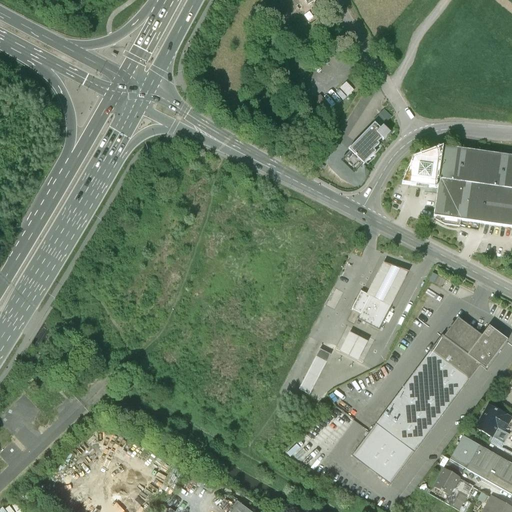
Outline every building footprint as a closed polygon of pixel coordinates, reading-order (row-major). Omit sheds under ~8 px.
[(354,92),(346,84),(340,90),(347,98),(354,92)] [(339,107),(326,92),(312,104),(326,119),(339,107)] [(372,122),(374,124),(379,130),(382,126),(384,128),(391,119),(383,111),(372,122)] [(374,124),(348,151),(363,166),(375,153),(373,151),(379,145),(377,143),(381,139),(383,140),(389,133),(384,128),(382,126),(379,130),(374,124)] [(511,158),(443,149),(443,147),(413,158),(402,184),(402,185),(409,186),(432,191),(436,192),(436,193),(436,195),(433,218),(511,229),(511,158)] [(379,271),(366,295),(369,297),(390,308),(403,282),(408,273),(383,264),(379,271)] [(366,295),(360,292),(351,310),(360,315),(369,297),(366,295)] [(390,308),(369,297),(360,315),(358,320),(378,331),(390,308)] [(481,337),(457,319),(443,338),(442,337),(351,457),(390,486),(479,366),(485,370),(507,341),(488,327),(481,337)] [(350,333),(339,352),(356,361),(367,342),(350,333)] [(320,351),(299,391),(309,396),(330,356),(320,351)] [(489,406),(476,429),(491,437),(495,429),(503,434),(511,418),(489,406)] [(511,464),(463,437),(450,460),(511,495),(511,464)] [(444,472),(434,489),(448,497),(458,480),(444,472)] [(459,511),(473,488),(458,480),(448,497),(444,504),(459,511)] [(511,511),(511,508),(492,497),(483,511),(511,511)] [(0,511),(19,511),(20,511),(10,500),(0,510),(0,511)] [(250,511),(238,502),(229,511),(250,511)]
